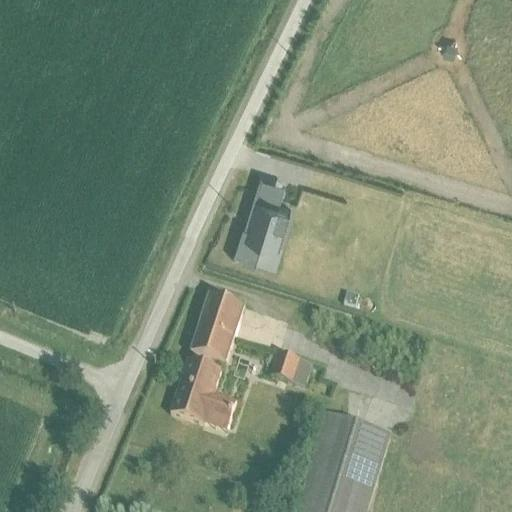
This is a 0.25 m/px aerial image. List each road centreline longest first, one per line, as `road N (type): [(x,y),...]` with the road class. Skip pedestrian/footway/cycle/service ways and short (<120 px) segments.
road 1 (unclassified): [(304,0),(124,389)]
road 2 (unclassified): [(124,389),(0,338)]
road 3 (unclassified): [(124,389),(74,511)]
